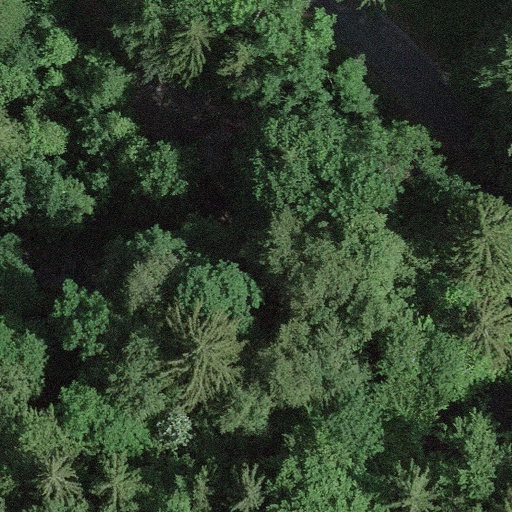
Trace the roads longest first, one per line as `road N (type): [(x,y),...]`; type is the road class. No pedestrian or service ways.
road 1 (tertiary): [(511,390),(474,420),(366,453),(0,479)]
road 2 (tertiary): [(321,0),(511,189)]
